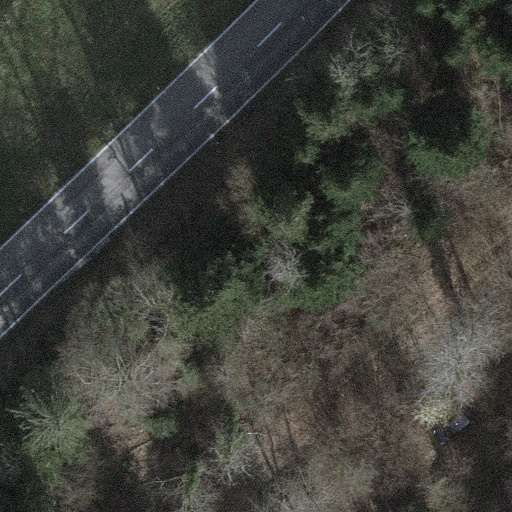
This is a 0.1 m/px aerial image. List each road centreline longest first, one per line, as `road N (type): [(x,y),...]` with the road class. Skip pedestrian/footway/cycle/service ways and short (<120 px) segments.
road 1 (primary): [(298,0),(0,287)]
road 2 (track): [(216,511),(511,242)]
road 3 (track): [(332,511),(511,384)]
